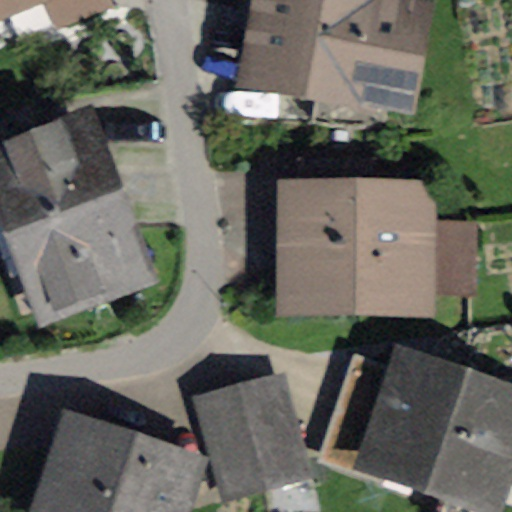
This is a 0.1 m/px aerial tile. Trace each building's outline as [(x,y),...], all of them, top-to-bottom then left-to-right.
[(106,11),(101,0),(0,0),(0,23),(42,6),(53,33),(106,11)] [(246,0),(232,98),(313,110),(311,125),(344,130),(389,126),(390,116),(413,119),(431,6),(394,0),(246,0)] [(0,247),(34,335),(155,287),(85,113),(0,146),(0,247)] [(373,161),(294,162),(294,187),(271,187),(273,322),(434,320),(434,294),(474,294),(473,224),(433,224),(433,186),(373,187),(373,161)] [(457,511),(501,511),(511,479),(511,391),(389,351),(348,477),(457,511)] [(280,375),(235,388),(266,494),(311,481),(280,375)] [(266,494),(235,388),(190,401),(221,506),(266,494)] [(187,511),(203,464),(59,416),(26,511),(187,511)]
